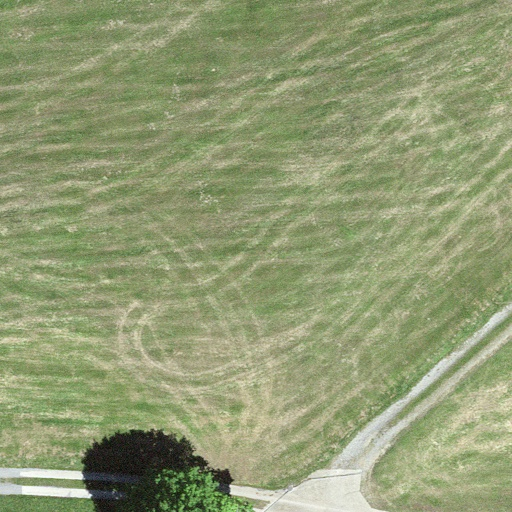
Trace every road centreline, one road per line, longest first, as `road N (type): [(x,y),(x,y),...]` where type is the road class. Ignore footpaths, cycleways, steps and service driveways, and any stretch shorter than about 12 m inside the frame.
road 1 (track): [(298,511),(511,316)]
road 2 (track): [(0,493),(256,511)]
